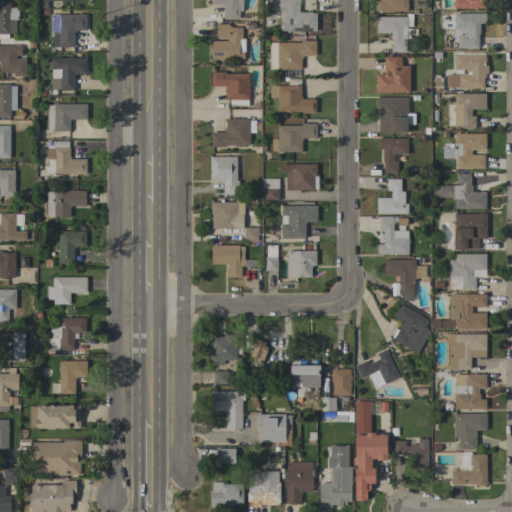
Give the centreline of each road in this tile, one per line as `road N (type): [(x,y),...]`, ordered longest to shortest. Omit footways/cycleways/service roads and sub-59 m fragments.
road 1 (residential): [(113,0),(111,498)]
road 2 (residential): [(183,473),(182,0)]
road 3 (residential): [(347,305),(346,0)]
road 4 (residential): [(149,308),(347,305)]
road 5 (secondary): [(149,138),(148,0)]
